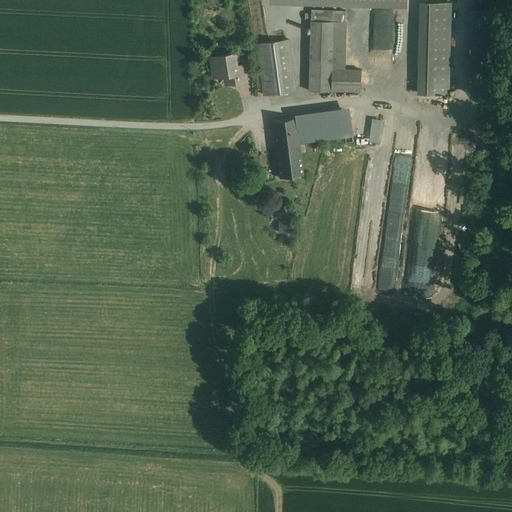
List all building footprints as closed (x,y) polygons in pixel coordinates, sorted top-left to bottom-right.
[(425,93),(427,2),(420,2),(418,93),(425,93)] [(429,2),(427,2),(425,93),(449,94),(451,3),(448,3),(429,2)] [(311,21),(332,21),(331,61),(331,69),(344,69),(346,11),(311,10),(311,21)] [(489,96),(491,11),(472,11),(470,96),(489,96)] [(311,21),(310,61),(331,61),(332,21),(311,21)] [(288,39),(257,44),(264,95),(296,90),(288,39)] [(245,65),(236,67),(234,54),(214,57),(216,69),(213,70),(214,77),(229,75),(231,83),(247,81),(245,65)] [(331,61),(310,61),(309,91),(330,92),(330,91),(331,69),(331,61)] [(344,69),(331,69),(330,91),(361,91),(362,70),(344,69)] [(348,110),(329,113),(330,123),(350,120),(348,110)] [(350,120),(330,123),(329,113),(319,114),(322,140),(352,136),(350,120)] [(319,114),(273,121),(276,146),(298,143),(322,140),(319,114)] [(383,117),(373,116),(370,138),(381,139),(383,117)] [(298,143),(276,146),(280,177),(303,174),(298,143)] [(279,220),(278,232),(294,232),(294,221),(279,220)]
